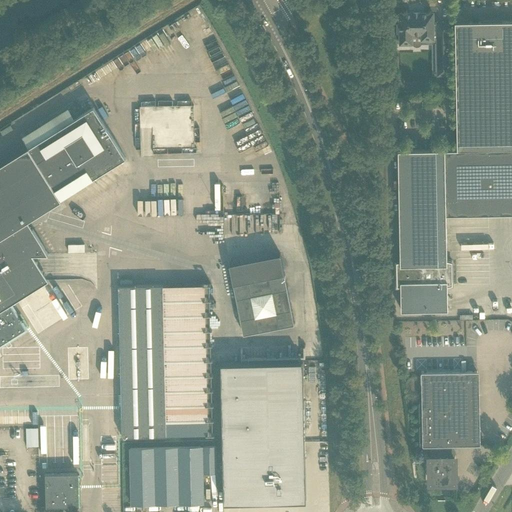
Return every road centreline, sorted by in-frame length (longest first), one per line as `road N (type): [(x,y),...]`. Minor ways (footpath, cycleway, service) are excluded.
road 1 (secondary): [(373,450),(359,315),(324,150),(262,13)]
road 2 (unknown): [(208,247),(283,246),(294,255),(305,313),(294,328),(235,333),(216,271)]
road 3 (unknown): [(144,181),(206,163),(218,135),(210,107),(191,83),(113,89)]
road 4 (unknown): [(95,390),(112,239)]
road 5 (unknown): [(303,511),(313,363)]
road 6 (unknown): [(113,89),(80,92),(0,139)]
road 7 (unknown): [(98,511),(95,390)]
